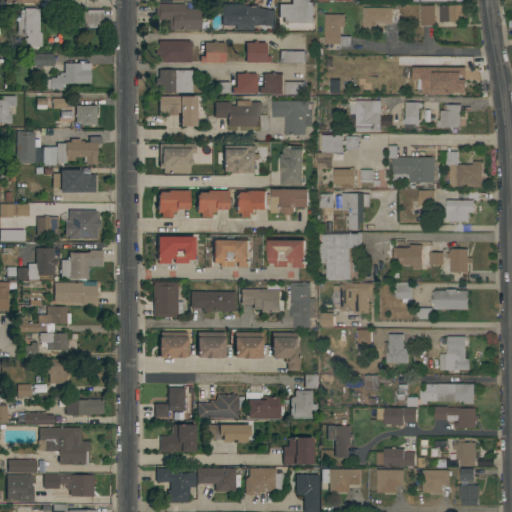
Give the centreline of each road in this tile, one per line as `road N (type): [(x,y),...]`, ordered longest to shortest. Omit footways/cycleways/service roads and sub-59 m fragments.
road 1 (residential): [(128,511),(124,0)]
road 2 (residential): [(511,236),(510,146),(489,0)]
